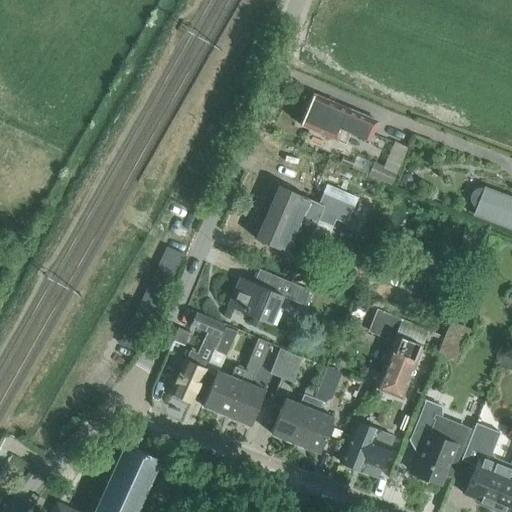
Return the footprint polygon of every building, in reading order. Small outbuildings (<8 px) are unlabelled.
[(344,144),(350,132),(369,141),(376,121),(312,94),(299,125),(336,141),(344,144)] [(338,153),(334,162),(390,184),(396,172),(357,157),(349,158),(338,153)] [(411,175),(406,173),(402,174),(400,179),(402,183),(406,185),(410,183),(412,179),(411,175)] [(255,239),(286,253),(301,259),(311,236),(325,241),(334,219),(345,224),(357,197),(345,193),(344,196),(342,201),(322,193),(317,203),(309,199),(277,186),(255,239)] [(471,216),(511,231),(511,196),(483,186),(483,188),(478,187),(473,189),(470,192),(468,196),(469,200),(471,204),(475,207),(471,216)] [(312,292),(259,267),(252,283),(239,277),(226,306),(254,318),(262,321),(270,324),(282,297),(306,307),(312,292)] [(170,392),(180,397),(190,402),(205,369),(225,324),(194,312),(189,325),(205,332),(196,353),(189,350),(185,359),(186,360),(170,392)] [(388,316),(380,338),(391,343),(394,335),(399,320),(388,316)] [(260,328),(262,321),(254,318),(251,324),(260,328)] [(235,333),(224,329),(214,352),(224,356),(235,333)] [(175,336),(186,341),(188,335),(177,330),(175,336)] [(401,399),(421,347),(394,335),(391,343),(373,388),(401,399)] [(256,340),(244,370),(240,379),(225,416),(250,425),(264,389),(250,383),(253,374),(266,344),(256,340)] [(498,366),(511,371),(511,351),(505,348),(498,366)] [(280,380),(290,353),(279,349),(269,375),(280,380)] [(302,358),(290,353),(280,380),(292,384),(302,358)] [(225,416),(240,379),(244,370),(234,366),(230,375),(216,369),(201,406),(225,416)] [(301,425),(294,443),(318,453),(333,416),(319,411),(322,401),(329,398),(338,376),(336,371),(324,367),(315,390),(312,397),(308,406),(301,425)] [(355,408),(357,405),(364,389),(359,387),(360,382),(349,378),(339,402),(355,408)] [(284,397),(270,434),(294,443),(301,425),(308,406),(312,397),(303,394),(299,402),(284,397)] [(412,479),(427,485),(429,481),(440,486),(445,475),(450,477),(467,434),(442,424),(442,409),(424,401),(407,442),(416,455),(408,473),(413,476),(412,479)] [(356,422),(339,461),(350,466),(362,470),(363,468),(377,473),(392,436),(376,430),(356,422)] [(499,433),(485,427),(475,423),(460,460),(474,466),(463,494),(476,499),(475,503),(490,509),(507,465),(494,459),(491,453),(499,433)] [(123,439),(89,511),(131,511),(153,463),(157,455),(123,439)] [(511,511),(511,466),(507,465),(490,509),(498,511),(506,511),(507,511),(511,511)] [(77,511),(52,500),(46,511),(77,511)]
